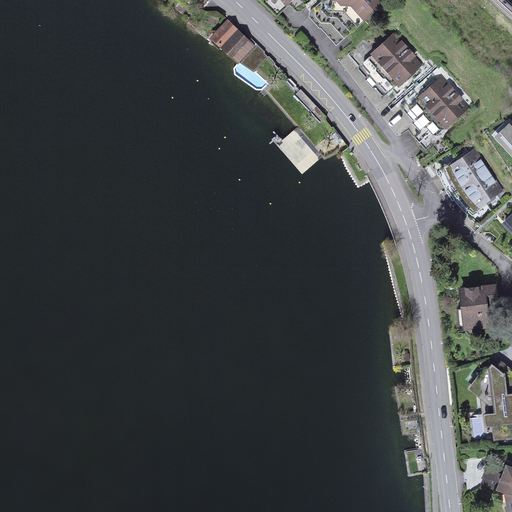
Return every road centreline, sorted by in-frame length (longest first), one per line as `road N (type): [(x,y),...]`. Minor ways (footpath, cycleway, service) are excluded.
road 1 (primary): [(450,511),(424,293),(406,223)]
road 2 (primary): [(406,223),(346,116),(233,0)]
road 3 (residential): [(406,223),(435,213),(511,270)]
